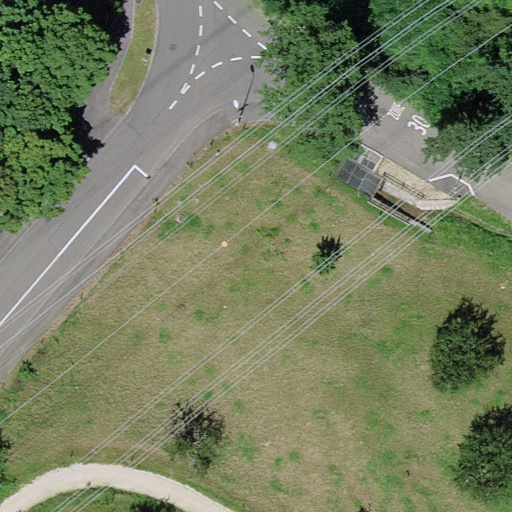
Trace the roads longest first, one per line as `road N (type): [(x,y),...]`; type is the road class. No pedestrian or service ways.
road 1 (residential): [(186,7),(172,89),(114,193),(0,334)]
road 2 (unclassified): [(511,199),(186,7)]
road 3 (track): [(16,511),(88,482),(132,479),(206,511)]
